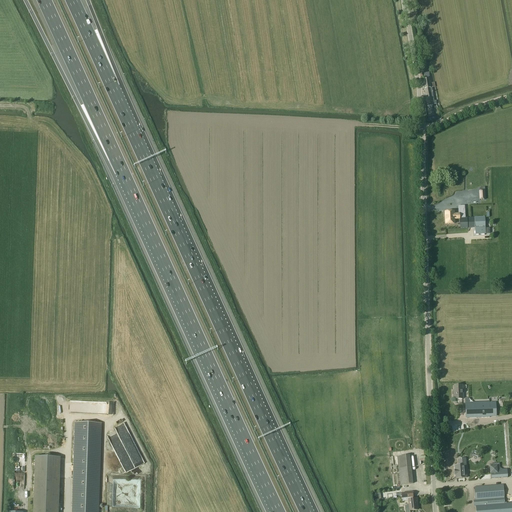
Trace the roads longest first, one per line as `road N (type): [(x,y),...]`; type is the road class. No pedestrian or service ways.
road 1 (unclassified): [(435,511),(424,136),(402,0)]
road 2 (motorway): [(306,511),(113,88)]
road 3 (motorway): [(121,172),(277,511)]
road 4 (unknown): [(60,511),(64,424),(72,416),(105,421),(103,509)]
road 5 (motorway): [(25,0),(121,172)]
road 6 (motorway): [(43,0),(121,172)]
road 7 (unknown): [(411,450),(415,486),(511,480)]
